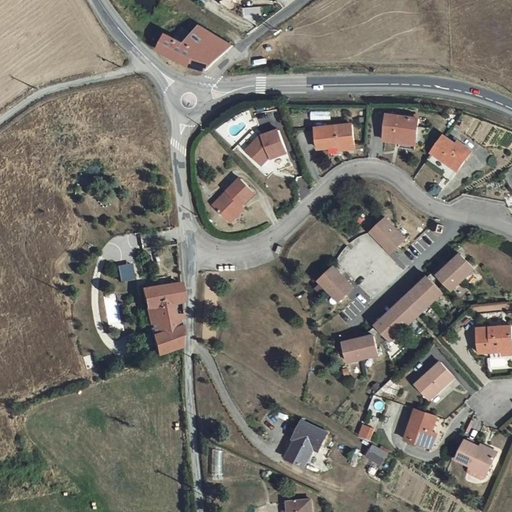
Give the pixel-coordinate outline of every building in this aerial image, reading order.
[(171,41),(167,38),(159,49),(195,71),(211,71),(212,70),(232,51),(202,28),(196,35),(182,26),(171,41)] [(399,120),(367,120),(365,143),(378,144),(378,140),(397,141),(399,120)] [(342,132),(314,128),(311,147),(328,150),(327,154),(337,155),(342,132)] [(287,152),(280,129),(264,133),(263,133),(247,148),(261,163),(267,158),(266,155),(270,154),(271,157),(287,152)] [(441,150),(444,147),(438,142),(435,146),(424,138),(412,154),(433,170),(446,153),(441,150)] [(240,179),(212,200),(222,215),(252,194),(240,179)] [(362,219),(350,231),(369,250),(374,249),(383,239),(362,219)] [(451,247),(430,268),(444,282),(465,260),(451,247)] [(323,258),(311,271),(332,291),(342,281),(340,274),(323,258)] [(131,262),(117,266),(121,283),(136,279),(131,262)] [(419,268),(401,286),(417,301),(435,282),(419,268)] [(148,359),(180,346),(182,311),(176,279),(141,289),(150,345),(146,347),(148,359)] [(407,310),(417,301),(401,286),(392,295),(407,310)] [(389,329),(407,310),(392,295),(373,314),(389,329)] [(507,310),(474,311),(474,333),(494,332),(496,335),(508,335),(507,310)] [(371,326),(343,339),(350,357),(379,345),(371,326)] [(435,350),(412,371),(425,385),(448,365),(435,350)] [(85,358),(89,368),(94,366),(90,356),(85,358)] [(430,403),(412,398),(403,428),(422,433),(430,403)] [(310,416),(281,407),(276,423),(280,425),(273,445),(295,452),(301,433),(305,433),(310,416)] [(359,436),(371,441),(375,428),(363,424),(359,436)] [(477,438),(457,430),(449,448),(470,458),(471,456),(481,459),(490,440),(478,436),(477,438)] [(374,444),(365,457),(381,467),(389,454),(374,444)] [(222,474),(221,450),(213,450),(213,474),(222,474)] [(442,477),(445,470),(437,467),(434,473),(442,477)] [(282,511),(305,511),(303,494),(281,496),(282,511)]
